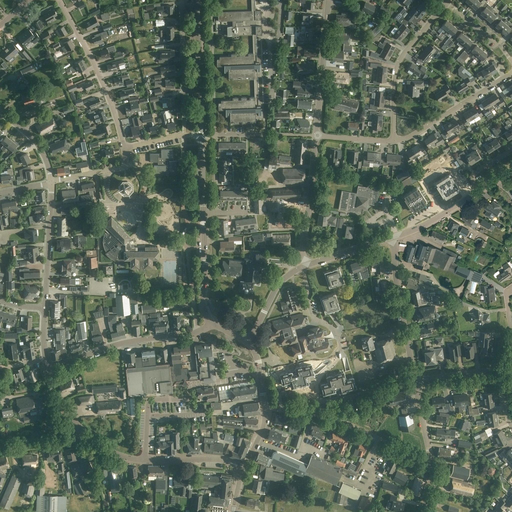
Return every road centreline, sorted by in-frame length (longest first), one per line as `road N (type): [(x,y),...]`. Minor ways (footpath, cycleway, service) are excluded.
road 1 (residential): [(432,464),(313,409),(264,406)]
road 2 (tertiary): [(48,370),(112,345),(198,332),(212,322)]
road 3 (residential): [(59,0),(103,83),(124,148)]
road 4 (residential): [(393,139),(398,64),(445,4)]
road 5 (tertiary): [(415,380),(391,238)]
road 6 (residential): [(511,73),(410,137),(393,139)]
road 7 (residential): [(304,265),(316,135)]
road 8 (residential): [(316,135),(328,5)]
road 9 (tertiary): [(243,468),(118,455)]
road 10 (residential): [(45,307),(51,182)]
